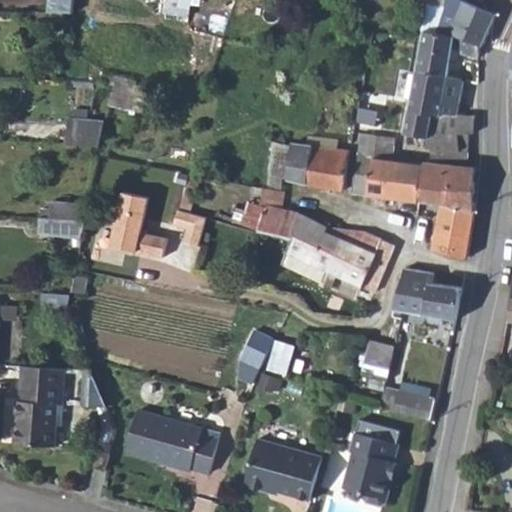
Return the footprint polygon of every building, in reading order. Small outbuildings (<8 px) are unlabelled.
[(48,0),(47,13),(63,13),(70,14),(71,0),(48,0)] [(453,0),(447,0),(443,9),(439,22),(437,36),(450,39),(479,48),(483,49),(498,17),(453,0)] [(424,33),(417,74),(447,80),(453,51),(458,52),(459,55),(479,61),(479,48),(450,39),(437,36),(439,22),(443,9),(426,6),(422,33),(424,33)] [(47,13),(35,13),(35,25),(63,25),(63,13),(47,13)] [(417,74),(405,135),(427,140),(432,118),(439,120),(439,115),(453,116),(460,82),(447,80),(417,74)] [(427,140),(426,150),(432,151),(469,154),(469,135),(474,135),(473,117),(453,116),(439,115),(439,120),(432,118),(427,140)] [(61,117),(60,144),(87,145),(93,118),(61,117)] [(362,132),(359,152),(390,159),(394,138),(362,132)] [(314,138),(313,146),(338,150),(339,141),(314,138)] [(274,143),(269,175),(281,178),(286,179),(291,147),(274,143)] [(291,147),(286,179),(298,182),(344,190),(350,152),(338,150),(313,146),(312,151),(291,147)] [(432,151),(430,164),(464,168),(468,169),(469,154),(432,151)] [(359,152),(351,192),(419,202),(424,166),(392,163),(390,159),(359,152)] [(424,166),(419,202),(441,205),(473,211),(474,194),(475,169),(468,169),(464,168),(430,164),(425,163),(424,166)] [(269,175),(266,188),(279,190),(281,178),(269,175)] [(262,217),(259,232),(283,237),(292,239),(298,213),(280,209),(282,192),(278,192),(279,190),(266,188),(264,188),(260,207),(256,207),(254,210),(254,214),(256,216),(262,217)] [(124,190),(113,244),(165,255),(169,236),(142,231),(150,195),(124,190)] [(41,202),(40,217),(75,220),(78,205),(41,202)] [(473,211),(441,205),(434,250),(468,257),(473,211)] [(209,215),(181,206),(180,206),(175,222),(188,226),(184,240),(200,244),(209,215)] [(292,239),(283,237),(280,244),(288,247),(290,243),(314,254),(311,261),(362,285),(383,239),(366,232),(325,227),(298,213),(292,239)] [(31,217),(30,232),(40,232),(40,217),(31,217)] [(40,217),(40,232),(73,235),(75,220),(40,217)] [(383,239),(362,285),(374,291),(396,245),(383,239)] [(434,272),(407,256),(395,297),(411,300),(457,309),(461,288),(432,282),(434,272)] [(311,261),(305,274),(356,298),(362,285),(311,261)] [(511,299),(501,297),(496,296),(490,315),(511,320),(511,299)] [(395,297),(393,305),(410,308),(411,300),(395,297)] [(288,372),(298,342),(253,327),(243,357),(288,372)] [(368,340),(361,363),(386,371),(393,347),(368,340)] [(65,373),(23,371),(21,405),(19,405),(17,448),(57,450),(59,408),(63,408),(65,373)] [(86,374),(84,409),(110,412),(93,381),(90,374),(86,374)] [(382,385),(377,405),(435,422),(438,403),(382,385)] [(145,414),(133,456),(191,472),(192,468),(208,473),(217,439),(201,435),(202,430),(145,414)] [(398,481),(394,480),(398,462),(403,444),(360,431),(355,450),(359,452),(350,487),(370,493),(370,497),(372,502),(384,506),(389,505),(392,504),(398,481)] [(278,493),(310,501),(322,459),(258,442),(244,487),(267,493),(269,487),(279,490),(278,493)] [(93,451),(89,467),(106,472),(110,456),(93,451)] [(398,462),(394,480),(398,481),(402,464),(398,462)]
